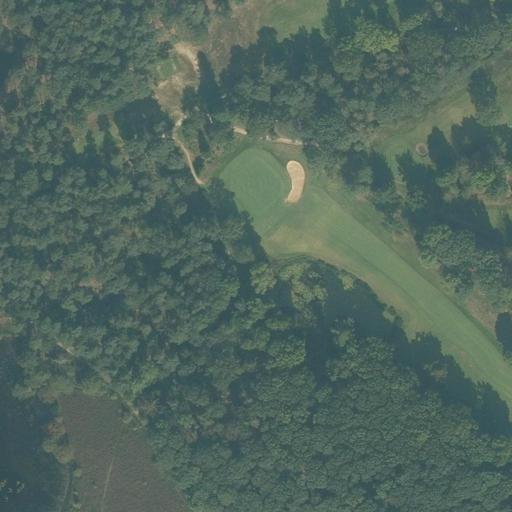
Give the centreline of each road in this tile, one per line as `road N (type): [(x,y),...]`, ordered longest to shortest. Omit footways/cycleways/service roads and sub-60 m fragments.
road 1 (track): [(511,241),(376,175),(348,147),(290,133),(278,118),(385,73),(411,30),(511,17)]
road 2 (track): [(202,511),(116,388),(0,304)]
